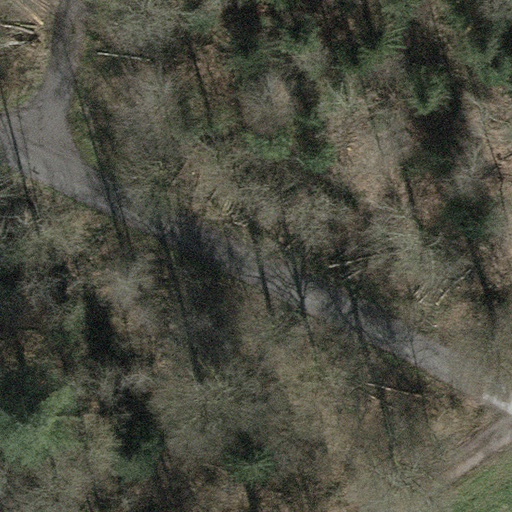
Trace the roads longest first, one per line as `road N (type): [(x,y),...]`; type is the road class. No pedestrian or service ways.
road 1 (track): [(511,401),(61,170)]
road 2 (track): [(90,0),(61,170)]
road 3 (track): [(511,404),(397,511)]
